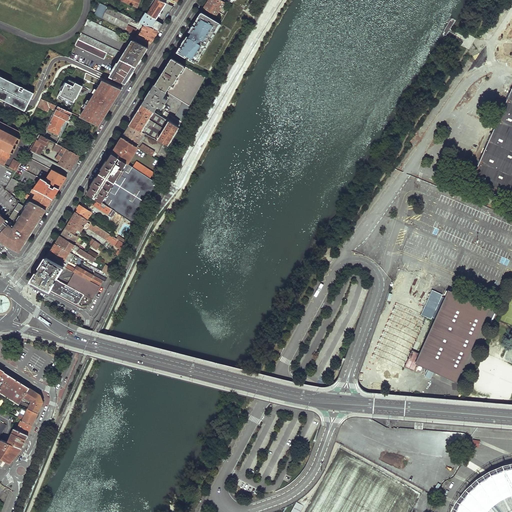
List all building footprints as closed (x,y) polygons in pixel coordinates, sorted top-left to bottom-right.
[(146,11),(139,22),(144,24),(157,31),(160,27),(159,20),(156,18),(166,3),(158,0),(155,0),(148,12),(146,11)] [(152,0),(146,11),(148,12),(155,0),(152,0)] [(202,9),(215,16),(224,2),(218,0),(207,0),(202,9)] [(101,18),(124,29),(131,18),(108,7),(101,18)] [(194,61),(218,20),(201,10),(177,51),(194,61)] [(84,25),(119,41),(122,36),(90,20),(87,19),(84,25)] [(137,35),(151,42),(158,31),(157,31),(144,24),(137,35)] [(106,53),(118,58),(121,52),(80,33),(77,39),(106,53)] [(133,41),(147,47),(151,42),(137,35),(133,41)] [(74,45),(103,59),(106,53),(77,39),(74,45)] [(120,59),(136,66),(147,47),(133,41),(132,40),(120,59)] [(47,52),(36,78),(43,81),(54,55),(47,52)] [(171,57),(154,84),(166,92),(182,102),(188,106),(204,77),(171,57)] [(110,77),(125,84),(136,66),(120,59),(118,63),(117,62),(115,66),(116,67),(110,77)] [(72,74),(81,78),(84,72),(75,68),(72,74)] [(52,89),(61,93),(70,73),(62,69),(52,89)] [(35,96),(0,78),(0,100),(26,114),(35,96)] [(93,84),(117,95),(119,92),(121,89),(107,82),(105,81),(103,84),(95,80),(93,84)] [(93,108),(106,114),(111,106),(117,95),(93,84),(91,83),(90,84),(102,90),(103,90),(95,104),(93,108)] [(142,104),(153,111),(157,106),(161,108),(168,97),(164,94),(166,92),(154,84),(142,104)] [(78,101),(83,103),(86,99),(92,89),(84,86),(78,95),(75,100),(78,101)] [(511,90),(470,183),(511,200),(511,90)] [(49,107),(53,109),(55,105),(49,103),(41,99),(38,107),(47,110),(49,107)] [(83,103),(93,108),(95,104),(86,99),(83,103)] [(83,103),(78,101),(77,102),(87,107),(87,108),(91,110),(87,117),(83,115),(83,116),(67,108),(66,110),(71,113),(98,125),(102,119),(106,114),(93,108),(83,103)] [(165,112),(161,117),(177,127),(189,106),(188,106),(182,102),(174,117),(165,112)] [(163,143),(167,145),(177,127),(161,117),(153,111),(142,104),(135,115),(129,125),(144,133),(163,143)] [(46,128),(60,135),(71,113),(66,110),(57,106),(46,128)] [(0,154),(7,159),(10,153),(12,154),(20,139),(18,138),(21,133),(0,121),(0,154)] [(125,131),(122,137),(123,138),(136,146),(144,133),(129,125),(125,131)] [(30,150),(40,155),(46,145),(48,146),(51,140),(42,135),(40,134),(37,140),(36,140),(30,150)] [(111,153),(118,157),(121,153),(120,152),(120,151),(120,150),(119,148),(121,146),(119,145),(123,138),(122,137),(117,144),(111,153)] [(118,157),(125,162),(136,146),(123,138),(119,145),(121,146),(119,148),(120,150),(120,151),(120,152),(121,153),(118,157)] [(53,149),(59,152),(62,146),(57,143),(53,149)] [(151,156),(153,157),(156,152),(142,143),(139,148),(151,156)] [(158,152),(165,158),(169,146),(167,145),(163,143),(158,152)] [(57,164),(70,170),(73,166),(80,155),(62,146),(59,152),(56,158),(59,160),(57,164)] [(122,216),(133,223),(148,192),(154,182),(149,179),(132,167),(125,162),(118,157),(111,153),(102,168),(86,193),(95,198),(122,216)] [(15,171),(20,163),(13,159),(8,167),(8,168),(15,171)] [(136,161),(132,167),(149,179),(153,173),(136,161)] [(44,181),(47,182),(53,171),(51,170),(44,181)] [(47,182),(59,188),(63,182),(66,177),(54,170),(53,171),(47,182)] [(32,189),(52,199),(59,188),(47,182),(44,181),(36,177),(35,179),(45,184),(41,191),(33,187),(32,189)] [(5,189),(12,192),(18,182),(11,178),(5,188),(5,189)] [(27,200),(46,209),(52,199),(32,189),(30,191),(35,194),(32,200),(28,197),(27,200)] [(104,217),(116,225),(122,216),(95,198),(91,204),(106,214),(104,217)] [(0,240),(2,243),(19,252),(25,243),(24,242),(26,238),(27,239),(37,224),(41,217),(39,216),(43,210),(45,211),(46,209),(27,200),(23,206),(18,203),(6,221),(0,215),(0,240)] [(89,207),(104,217),(106,214),(91,204),(89,207)] [(75,211),(86,219),(91,212),(79,205),(75,211)] [(77,230),(80,231),(84,226),(114,245),(114,246),(120,250),(123,243),(116,239),(86,219),(75,211),(67,223),(77,230)] [(64,228),(74,234),(77,230),(67,223),(64,228)] [(59,235),(72,243),(77,236),(74,234),(64,228),(59,235)] [(55,243),(69,251),(73,244),(72,243),(59,235),(55,243)] [(91,245),(96,248),(99,244),(94,240),(91,245)] [(55,243),(49,251),(64,259),(69,262),(73,254),(69,251),(55,243)] [(87,257),(93,261),(95,258),(87,253),(80,248),(77,252),(86,258),(87,257)] [(74,272),(99,286),(100,284),(102,280),(81,268),(78,267),(77,269),(63,261),(64,259),(49,251),(46,257),(62,266),(74,272)] [(38,269),(54,278),(62,266),(46,257),(38,269)] [(33,281),(75,304),(79,302),(83,294),(66,285),(54,278),(38,269),(32,279),(33,281)] [(83,294),(92,299),(99,286),(74,272),(66,285),(83,294)] [(432,288),(441,292),(443,287),(434,283),(432,288)] [(420,314),(430,318),(442,293),(432,288),(420,314)] [(472,301),(447,290),(413,363),(454,382),(488,308),(472,301)] [(511,294),(502,322),(511,325),(511,294)] [(22,399),(29,388),(17,381),(4,372),(0,378),(0,393),(18,405),(22,399)] [(40,395),(29,388),(22,399),(28,403),(30,400),(31,402),(28,409),(38,414),(44,403),(40,395)] [(35,420),(38,414),(28,409),(22,422),(32,427),(35,420)] [(30,431),(32,427),(22,422),(20,421),(16,431),(27,436),(30,431)] [(24,442),(27,436),(16,431),(13,430),(7,442),(21,449),(24,442)] [(441,432),(441,442),(456,442),(456,432),(441,432)] [(7,442),(1,440),(0,440),(0,449),(3,451),(0,456),(0,458),(2,460),(6,462),(10,464),(16,457),(21,449),(7,442)] [(446,456),(444,463),(451,465),(454,458),(446,456)] [(511,511),(511,466),(511,467),(496,473),(482,482),(470,493),(462,503),(457,511),(511,511)]
